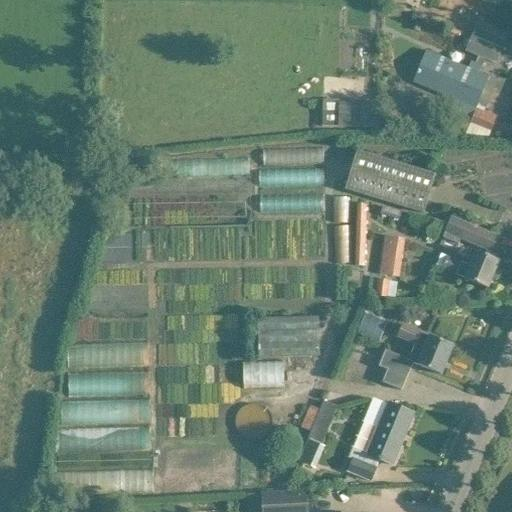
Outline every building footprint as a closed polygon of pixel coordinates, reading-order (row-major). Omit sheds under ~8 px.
[(466,51),(495,63),(506,36),(507,33),(479,21),(466,51)] [(428,51),(414,84),(454,101),(450,109),(472,118),(476,109),(486,84),(489,78),(479,74),(482,66),(471,62),(468,69),(428,51)] [(349,100),(335,101),(338,121),(351,120),(349,100)] [(352,103),(352,127),(392,127),(392,103),(352,103)] [(346,190),(424,214),(436,176),(357,152),(346,190)] [(333,188),(334,170),(278,167),(277,185),(333,188)] [(330,210),(330,193),(270,193),(270,210),(330,210)] [(382,209),(380,215),(389,218),(398,221),(401,213),(382,207),(382,209)] [(461,240),(471,244),(490,252),(496,237),(451,219),(443,240),(459,246),(461,240)] [(379,274),(400,277),(406,239),(385,236),(379,274)] [(456,276),(470,282),(488,290),(499,262),(476,252),(470,267),(462,263),(448,258),(443,270),(456,276)] [(405,297),(407,280),(386,277),(384,294),(405,297)] [(259,319),(260,358),(320,356),(318,317),(259,319)] [(414,364),(442,376),(453,347),(430,337),(430,338),(422,334),(423,334),(403,325),(398,337),(416,345),(409,361),(395,355),(395,356),(386,352),(378,371),(387,374),(384,384),(402,392),(414,364)] [(156,364),(156,340),(86,341),(86,366),(156,364)] [(256,388),(299,388),(298,362),(255,363),(256,388)] [(76,396),(76,421),(158,420),(158,370),(81,371),(81,396),(76,396)] [(311,432),(307,441),(322,445),(338,407),(324,402),(321,410),(311,432)] [(394,466),(415,415),(388,404),(378,429),(363,423),(349,459),(356,461),(348,472),(371,482),(380,461),(394,466)] [(311,406),(302,427),(302,429),(311,432),(321,410),(311,406)] [(76,448),(162,447),(162,425),(75,426),(76,448)] [(165,474),(136,473),(136,488),(164,490),(165,474)] [(247,511),(307,511),(306,492),(262,495),(262,496),(246,497),(247,511)]
